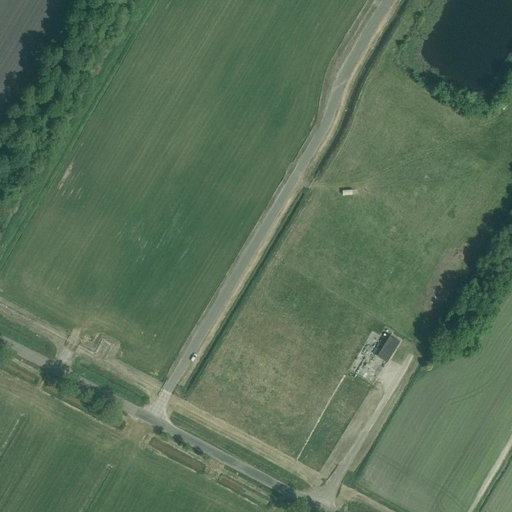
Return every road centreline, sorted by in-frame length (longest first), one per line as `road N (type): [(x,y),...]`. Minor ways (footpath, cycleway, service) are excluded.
road 1 (unclassified): [(385,0),(337,76),(326,123),(151,419)]
road 2 (unclassified): [(325,511),(151,419)]
road 3 (unclassified): [(151,419),(0,338)]
road 4 (unknown): [(318,508),(404,367)]
